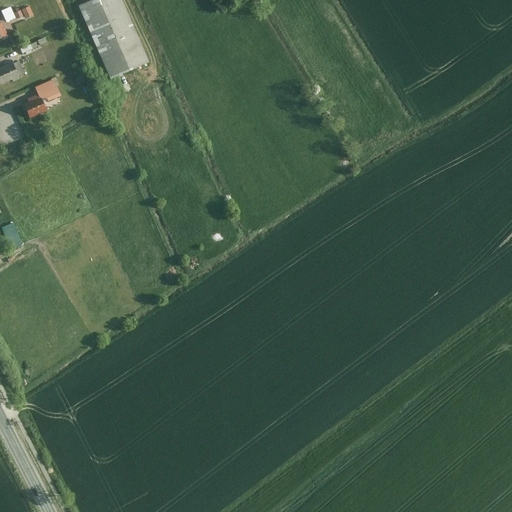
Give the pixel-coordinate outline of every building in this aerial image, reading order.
[(146,63),(118,0),(92,0),(76,7),(107,80),(146,63)] [(33,5),(25,9),(29,18),(37,14),(33,5)] [(14,6),(5,10),(9,22),(27,15),(24,9),(16,12),(14,6)] [(25,53),(38,47),(36,43),(23,48),(25,53)] [(18,62),(0,70),(0,84),(23,75),(18,62)] [(79,77),(82,82),(90,79),(87,73),(79,77)] [(150,103),(173,93),(168,80),(144,90),(150,103)] [(55,96),(52,89),(41,94),(44,101),(55,96)] [(97,102),(104,99),(101,91),(94,93),(97,102)] [(46,113),(38,98),(22,106),(29,121),(46,113)] [(14,223),(0,229),(8,250),(22,244),(14,223)]
